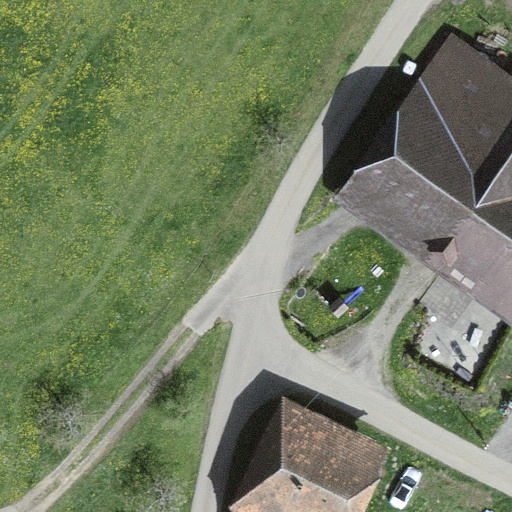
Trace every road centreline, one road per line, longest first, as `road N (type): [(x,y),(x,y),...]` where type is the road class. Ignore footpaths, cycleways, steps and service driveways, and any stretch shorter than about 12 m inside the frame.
road 1 (unclassified): [(414,0),(287,206),(246,337)]
road 2 (track): [(26,511),(270,245)]
road 3 (unclassified): [(246,337),(325,388),(511,477)]
road 4 (unclassified): [(206,511),(246,337)]
